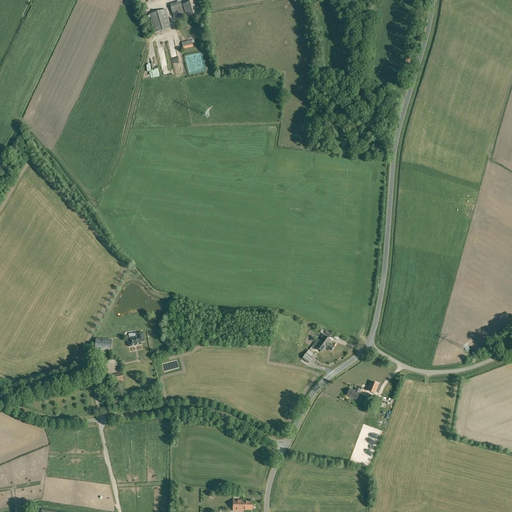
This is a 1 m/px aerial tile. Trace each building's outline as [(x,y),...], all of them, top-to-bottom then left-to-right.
[(186,16),(202,11),(198,0),(196,0),(182,4),(186,16)] [(181,5),(171,8),(173,18),(174,19),(180,17),(180,16),(184,15),(181,5)] [(171,28),(165,9),(149,14),(155,33),(171,28)] [(184,42),(181,43),(183,49),(193,47),(192,43),(195,43),(194,40),(191,40),(188,41),(184,42)] [(321,330),(320,332),(324,334),(324,335),(329,338),(332,334),(327,331),(326,331),(321,330)] [(128,341),(127,341),(128,345),(129,345),(129,347),(141,344),(140,342),(144,341),(142,333),(136,334),(137,337),(127,339),(128,341)] [(331,351),(334,347),(329,343),(331,341),(324,336),(324,337),(323,336),(321,337),(323,338),(320,342),(318,341),(315,345),(318,347),(317,348),(323,352),(326,347),(331,351)] [(111,340),(96,339),(95,347),(111,348),(111,340)] [(313,359),(306,354),(302,359),(309,364),(313,359)] [(122,372),(115,374),(115,375),(113,375),(112,374),(112,375),(113,381),(123,379),(122,372)] [(381,386),(379,385),(370,381),(366,391),(375,394),(376,392),(379,393),(381,386)] [(347,392),(347,393),(346,396),(356,400),(359,393),(360,390),(357,389),(356,392),(349,389),(349,390),(348,390),(347,392)] [(252,510),(252,502),(244,502),(244,501),(233,500),(233,511),(243,511),(243,510),(252,510)]
